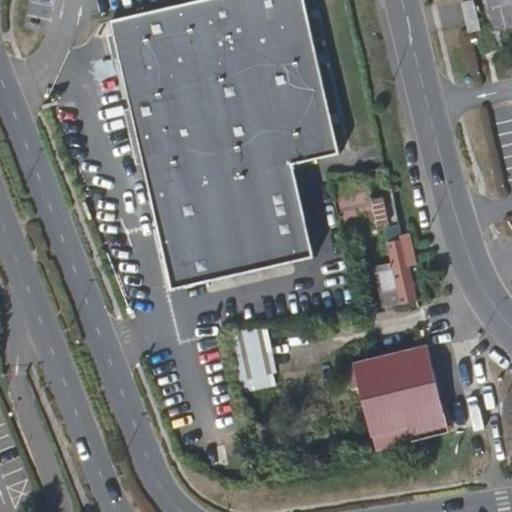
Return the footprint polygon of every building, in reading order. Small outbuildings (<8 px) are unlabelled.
[(344,156),(309,0),(213,0),(118,21),(121,37),(127,60),(138,109),(149,161),(164,224),(172,259),(178,289),(320,258),(299,165),(344,156)] [(480,36),(472,2),(459,6),(466,39),(480,36)] [(127,60),(121,37),(114,38),(119,62),(127,60)] [(149,161),(138,109),(130,111),(143,163),(149,161)] [(423,300),(392,172),(370,178),(377,214),(360,218),(365,245),(391,240),(406,303),(423,300)] [(336,186),(343,221),(360,218),(377,214),(370,178),(336,186)] [(360,218),(343,221),(350,248),(365,245),(360,218)] [(172,259),(164,224),(156,226),(165,261),(172,259)] [(228,332),(240,391),(276,384),(264,325),(228,332)] [(453,430),(433,345),(359,364),(359,366),(360,374),(363,386),(378,450),(453,430)] [(360,374),(359,366),(351,369),(356,388),(363,386),(360,374)]
